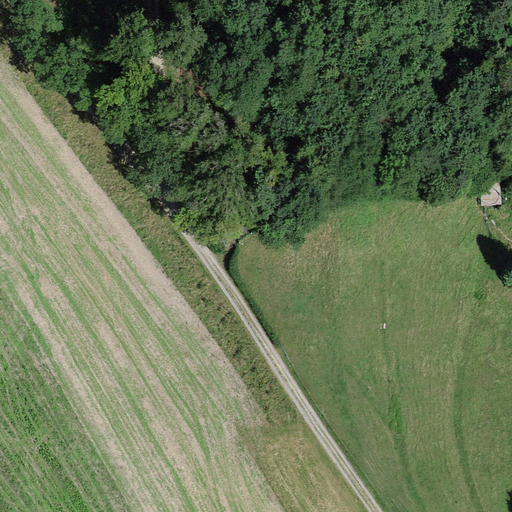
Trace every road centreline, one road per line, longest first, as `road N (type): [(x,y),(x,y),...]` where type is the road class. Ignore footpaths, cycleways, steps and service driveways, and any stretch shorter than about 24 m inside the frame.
road 1 (track): [(376,511),(170,212),(8,0)]
road 2 (track): [(170,212),(149,0)]
